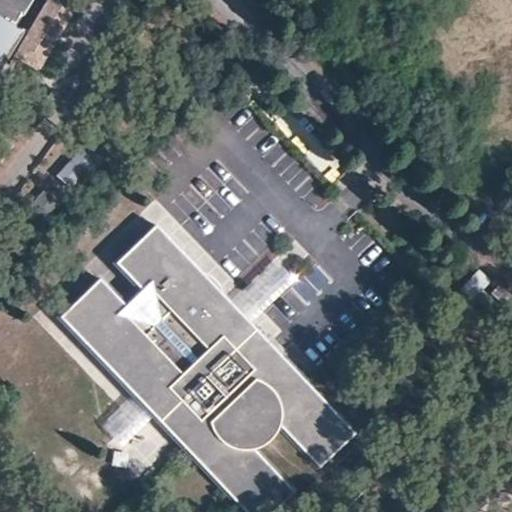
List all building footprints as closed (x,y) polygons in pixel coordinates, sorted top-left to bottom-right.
[(42,71),(83,3),(76,0),(51,0),(30,37),(15,26),(0,17),(0,75),(19,44),(24,47),(18,57),(42,71)] [(0,0),(0,17),(15,26),(30,0),(0,0)] [(274,168),(304,200),(321,184),(291,153),(274,168)] [(137,401),(146,392),(188,447),(185,451),(246,511),(281,511),(299,494),(282,476),(258,451),(281,428),(324,470),(359,435),(343,419),(244,318),(232,329),(223,320),(225,310),(225,300),(222,293),(219,287),(212,281),(204,278),(155,229),(115,267),(139,293),(122,309),(97,285),(60,322),(137,401)] [(274,257),(230,301),(254,325),(298,282),(274,257)] [(448,304),(462,315),(492,281),(480,269),(448,304)] [(225,310),(223,320),(232,329),(244,318),(225,300),(225,310)]
